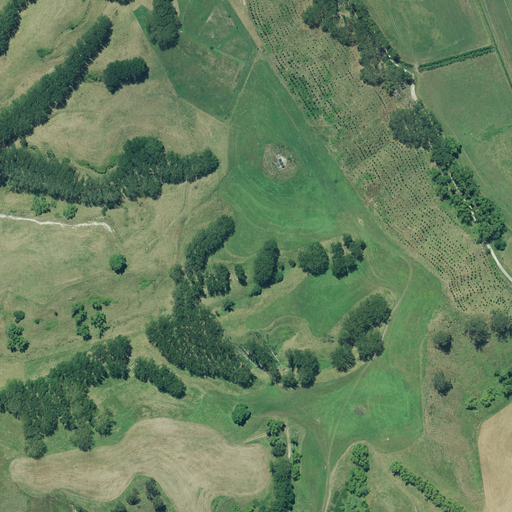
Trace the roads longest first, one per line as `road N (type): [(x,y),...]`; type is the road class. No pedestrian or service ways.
road 1 (track): [(116,237),(103,221),(69,225),(0,211)]
road 2 (track): [(0,162),(15,137),(56,114),(100,110)]
